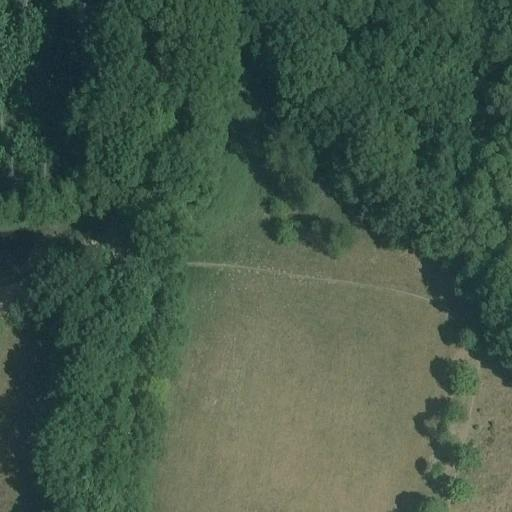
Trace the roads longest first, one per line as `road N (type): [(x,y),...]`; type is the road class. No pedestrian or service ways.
road 1 (track): [(511,223),(446,511)]
road 2 (track): [(109,511),(125,363),(118,239)]
road 3 (track): [(118,239),(169,0)]
road 4 (track): [(345,0),(511,40)]
road 5 (track): [(118,239),(0,305)]
